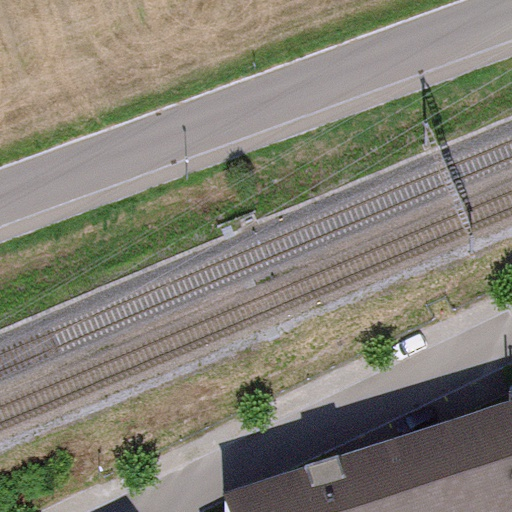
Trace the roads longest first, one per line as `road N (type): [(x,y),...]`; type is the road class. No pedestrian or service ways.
road 1 (residential): [(511,21),(0,206)]
road 2 (residential): [(511,336),(145,511)]
